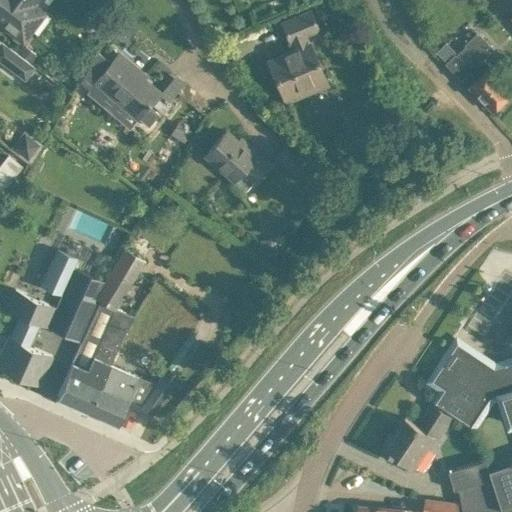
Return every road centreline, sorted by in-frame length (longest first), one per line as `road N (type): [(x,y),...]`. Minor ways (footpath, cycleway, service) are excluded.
road 1 (secondary): [(389,278),(345,307),(160,511)]
road 2 (secondary): [(204,511),(367,327),(389,278)]
road 3 (unclassified): [(303,511),(342,418),(412,330)]
road 4 (unclassified): [(511,154),(426,60),(395,0)]
road 5 (secondary): [(389,278),(511,193)]
